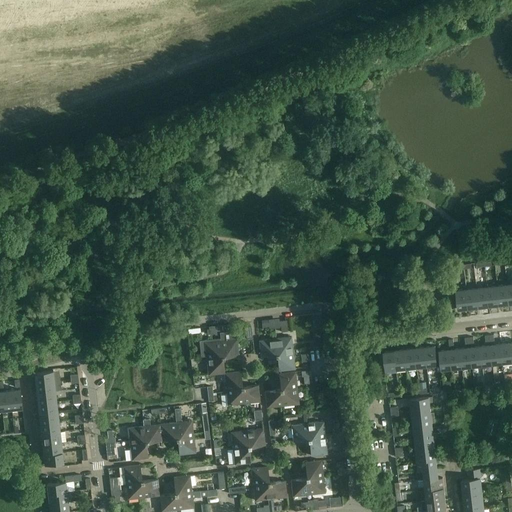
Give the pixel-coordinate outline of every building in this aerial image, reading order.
[(464,264),(457,265),(457,267),(453,267),(454,273),(461,272),(461,269),(464,268),(464,264)] [(502,304),(509,303),(507,285),(497,286),(499,306),(502,306),(502,304)] [(495,307),(499,306),(497,286),(487,287),(489,306),(495,305),(495,307)] [(482,306),(489,306),(487,287),(477,288),(479,308),(482,308),(482,306)] [(475,309),(479,308),(477,288),(467,289),(469,308),(475,307),(475,309)] [(458,309),(469,308),(467,289),(456,290),(458,309)] [(262,328),(270,327),(269,319),(261,320),(262,328)] [(280,332),(287,331),(286,320),(279,321),(280,332)] [(232,333),(231,323),(219,325),(220,334),(232,333)] [(214,329),(207,329),(207,334),(214,334),(214,335),(220,334),(219,325),(213,325),(214,329)] [(236,332),(220,334),(220,340),(222,355),(224,357),(238,355),(236,332)] [(276,353),(278,354),(293,352),(291,336),(275,338),(276,353)] [(276,353),(275,338),(259,340),(260,356),(275,355),(276,353)] [(206,358),(221,357),(222,355),(220,340),(204,342),(206,358)] [(502,362),(511,361),(511,358),(510,343),(500,344),(502,362)] [(492,364),(502,362),(500,344),(490,345),(492,364)] [(482,365),(492,364),(490,345),(480,346),(482,365)] [(435,346),(424,347),(426,366),(437,365),(435,346)] [(472,366),(482,365),(480,346),(470,347),(472,366)] [(416,367),(426,366),(424,347),(414,348),(416,367)] [(462,367),(472,366),(470,347),(460,348),(462,367)] [(406,368),(416,367),(414,348),(404,349),(406,368)] [(452,368),(462,367),(460,348),(450,350),(452,368)] [(396,369),(406,368),(404,349),(394,350),(396,369)] [(386,370),(396,369),(394,350),(384,352),(386,370)] [(441,369),(452,368),(450,350),(439,351),(441,369)] [(293,352),(278,354),(277,356),(278,370),(295,368),(293,352)] [(208,374),(224,373),(224,372),(223,358),(221,357),(206,358),(208,374)] [(33,380),(33,383),(54,381),(53,370),(34,372),(35,379),(33,380)] [(226,388),(240,387),(242,385),(241,380),(240,371),(224,372),(224,373),(225,380),(226,388)] [(282,389),(297,387),(295,371),(278,373),(280,388),(282,389)] [(55,391),(54,381),(33,383),(34,387),(36,387),(36,393),(55,391)] [(242,388),(244,403),(260,401),(258,385),(243,386),(242,388)] [(240,387),(226,388),(227,405),(244,403),(242,388),(240,387)] [(282,389),(281,391),(282,405),(298,403),(297,387),(282,389)] [(266,407),(282,405),(281,391),(279,389),(265,391),(266,407)] [(20,390),(9,391),(11,409),(22,408),(20,390)] [(0,401),(1,410),(11,409),(9,391),(0,391),(0,401)] [(35,400),(36,404),(56,401),(55,391),(36,393),(37,400),(35,400)] [(411,410),(430,407),(429,401),(432,401),(432,396),(410,399),(411,410)] [(57,411),(56,401),(36,404),(36,407),(38,407),(39,413),(57,411)] [(411,410),(413,420),(434,417),(434,413),(431,413),(430,407),(411,410)] [(182,421),(181,408),(175,409),(176,422),(175,422),(177,437),(179,438),(193,436),(192,420),(182,421)] [(38,420),(38,424),(58,421),(57,411),(39,413),(39,420),(38,420)] [(414,430),(432,427),(432,421),(435,421),(434,417),(413,420),(414,430)] [(148,442),(161,440),(160,424),(151,425),(150,419),(143,419),(144,426),(145,440),(148,442)] [(60,432),(58,421),(38,424),(38,427),(40,427),(41,434),(60,432)] [(309,438),(310,439),(325,437),(323,421),(307,423),(309,438)] [(175,439),(177,437),(175,422),(160,424),(161,440),(175,439)] [(309,438),(307,423),(291,425),(293,441),(307,440),(309,438)] [(144,426),(128,427),(130,444),(144,442),(145,440),(144,426)] [(414,430),(415,440),(437,437),(436,433),(433,433),(432,427),(414,430)] [(247,430),(248,445),(250,446),(265,445),(263,428),(247,430)] [(233,448),(247,446),(248,445),(247,430),(231,432),(233,448)] [(40,441),(40,444),(61,442),(60,432),(41,434),(42,440),(40,441)] [(342,432),(332,433),(333,438),(335,438),(336,445),(343,444),(342,432)] [(195,452),(193,436),(179,438),(177,440),(179,454),(195,452)] [(327,453),(325,437),(310,439),(309,441),(310,455),(327,453)] [(416,450),(435,447),(434,442),(437,441),(437,437),(415,440),(416,450)] [(62,452),(61,442),(40,444),(41,448),(42,448),(43,454),(62,452)] [(146,443),(144,442),(130,444),(130,450),(124,450),(125,460),(148,458),(146,443)] [(247,446),(233,448),(234,464),(251,462),(249,448),(247,446)] [(114,454),(114,447),(106,448),(107,455),(114,454)] [(417,460),(436,457),(439,457),(438,453),(435,454),(435,447),(416,450),(417,460)] [(63,462),(62,452),(43,454),(44,464),(63,462)] [(439,457),(436,457),(417,460),(418,470),(423,470),(423,475),(435,473),(434,468),(437,468),(436,462),(440,462),(439,457)] [(308,478),(323,476),(321,460),(305,462),(306,476),(308,478)] [(124,466),(125,482),(140,481),(141,479),(140,465),(136,465),(124,466)] [(253,484),(267,483),(269,480),(267,466),(251,468),(253,484)] [(463,490),(481,488),(479,468),(468,470),(469,479),(461,480),(463,490)] [(425,490),(444,488),(443,477),(436,478),(435,473),(423,475),(425,490)] [(177,493),(191,491),(190,475),(173,477),(175,491),(177,493)] [(325,492),(323,476),(308,478),(307,480),(308,494),(325,492)] [(118,484),(117,477),(109,478),(110,485),(118,484)] [(308,494),(307,480),(305,478),(291,479),(293,496),(308,494)] [(143,497),(159,495),(158,479),(143,480),(142,482),(143,497)] [(271,482),(269,484),(271,498),(287,497),(285,480),(271,482)] [(47,483),(48,494),(67,492),(66,482),(66,481),(47,483)] [(136,498),(143,497),(142,482),(140,481),(125,482),(127,499),(136,498)] [(267,483),(253,484),(254,500),(271,498),(269,484),(267,483)] [(245,486),(228,487),(228,488),(229,494),(238,493),(246,492),(245,486)] [(425,490),(426,500),(445,498),(444,488),(425,490)] [(462,497),(462,501),(482,499),(481,488),(463,490),(463,497),(462,497)] [(192,492),(191,491),(177,493),(176,494),(177,509),(193,507),(192,498),(200,497),(199,491),(192,492)] [(48,494),(49,504),(68,502),(67,492),(48,494)] [(161,511),(177,509),(176,494),(174,493),(159,495),(161,511)] [(341,496),(329,498),(330,507),(342,506),(341,496)] [(427,510),(446,508),(445,498),(426,500),(427,510)] [(465,511),(484,509),(482,499),(462,501),(463,504),(464,504),(465,511)] [(67,511),(69,511),(68,502),(49,504),(49,511),(67,511)]
